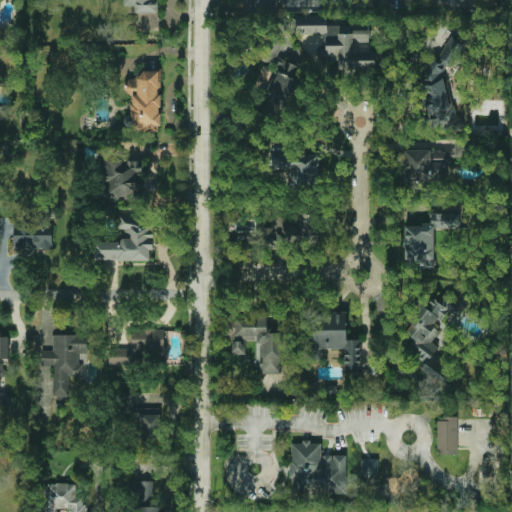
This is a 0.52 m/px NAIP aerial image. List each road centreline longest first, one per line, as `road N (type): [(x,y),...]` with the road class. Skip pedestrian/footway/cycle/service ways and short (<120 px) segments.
road 1 (tertiary): [(200,511),(199,0)]
road 2 (residential): [(200,285),(218,276),(363,273),(363,115)]
road 3 (residential): [(0,293),(182,293),(200,285)]
